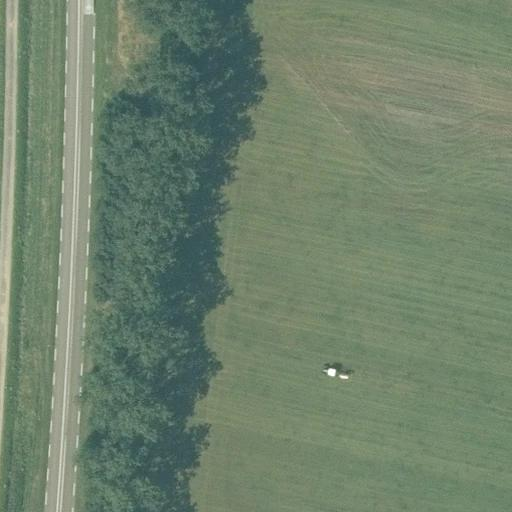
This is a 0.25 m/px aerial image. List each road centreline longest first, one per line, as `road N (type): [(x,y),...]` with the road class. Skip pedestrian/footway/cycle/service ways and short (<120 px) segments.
road 1 (primary): [(57,511),(79,0)]
road 2 (unclassified): [(0,379),(11,0)]
